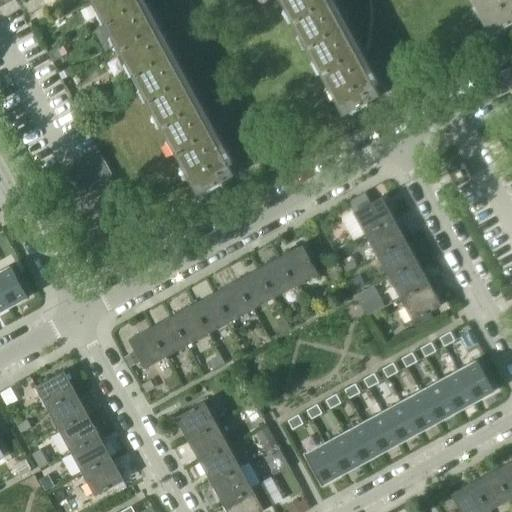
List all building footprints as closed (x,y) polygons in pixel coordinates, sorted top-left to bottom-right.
[(233,174),(154,29),(137,0),(91,0),(196,193),(233,174)] [(378,94),(326,0),(279,0),(342,114),(378,94)] [(511,20),(511,0),(471,0),(489,33),(511,20)] [(65,70),(59,73),(62,79),(68,76),(71,75),(68,69),(65,70)] [(109,77),(98,82),(103,91),(113,85),(109,77)] [(498,141),(488,147),(490,150),(497,164),(508,158),(500,143),(498,141)] [(99,151),(88,157),(101,180),(111,174),(99,151)] [(88,157),(78,162),(90,185),(101,180),(88,157)] [(78,162),(67,168),(80,191),(90,185),(78,162)] [(462,162),(446,171),(455,186),(470,178),(462,162)] [(67,168),(57,174),(69,197),(80,191),(67,168)] [(57,174),(46,180),(58,203),(69,197),(57,174)] [(381,197),(353,212),(365,234),(393,219),(381,197)] [(127,202),(116,208),(129,230),(139,225),(127,202)] [(116,208),(106,213),(119,236),(129,230),(116,208)] [(106,213),(96,219),(108,242),(119,236),(106,213)] [(96,219),(85,225),(97,248),(108,242),(96,219)] [(393,219),(365,234),(376,256),(405,240),(393,219)] [(85,225),(74,230),(74,231),(86,254),(97,248),(85,225)] [(405,240),(376,256),(388,278),(417,262),(405,240)] [(317,273),(311,262),(302,245),(280,257),(295,285),(317,273)] [(324,256),(311,262),(317,273),(329,267),(324,256)] [(280,257),(258,269),(274,297),(295,285),(280,257)] [(417,262),(388,278),(400,299),(428,284),(417,262)] [(11,265),(0,271),(0,291),(8,307),(28,296),(11,265)] [(258,269),(237,280),(253,309),(274,297),(258,269)] [(237,280),(215,292),(231,321),(253,309),(237,280)] [(440,306),(428,284),(400,299),(412,321),(413,321),(429,312),(440,306)] [(372,286),(357,294),(361,301),(363,304),(369,316),(384,308),(372,286)] [(0,291),(0,311),(8,307),(0,291)] [(215,292),(195,303),(210,332),(231,321),(215,292)] [(195,303),(172,316),(188,344),(210,332),(195,303)] [(432,318),(429,312),(413,321),(416,326),(432,318)] [(172,316),(150,328),(166,356),(188,344),(172,316)] [(150,328),(129,339),(144,368),(166,356),(150,328)] [(450,332),(439,338),(444,346),(454,341),(450,332)] [(431,342),(420,348),(425,357),(435,351),(431,342)] [(412,353),(401,358),(406,367),(417,361),(412,353)] [(220,355),(207,363),(212,371),(225,363),(220,355)] [(477,359),(457,370),(474,401),(494,390),(477,359)] [(393,363),(382,369),(387,378),(398,372),(393,363)] [(457,370),(438,381),(455,412),(474,401),(457,370)] [(64,371),(35,386),(48,409),(76,394),(64,371)] [(374,373),(363,379),(368,388),(379,382),(374,373)] [(438,381),(419,391),(436,422),(455,412),(438,381)] [(355,384),(344,390),(349,398),(360,393),(355,384)] [(419,391),(400,401),(417,432),(436,422),(419,391)] [(76,394),(48,409),(59,431),(88,415),(76,394)] [(336,394),(325,400),(330,409),(341,403),(336,394)] [(204,401),(175,417),(188,440),(216,424),(204,401)] [(400,401),(381,412),(398,443),(417,432),(400,401)] [(317,404),(306,410),(311,419),(322,413),(317,404)] [(381,412),(362,422),(379,453),(398,443),(381,412)] [(88,415),(59,431),(71,452),(100,437),(88,415)] [(298,415),(288,421),(292,429),(303,424),(298,415)] [(362,422),(343,433),(360,463),(379,453),(362,422)] [(216,424),(188,440),(200,462),(228,446),(216,424)] [(260,430),(265,449),(277,446),(273,427),(260,430)] [(343,433),(324,443),(341,474),(360,463),(343,433)] [(100,437),(71,452),(83,474),(112,458),(100,437)] [(324,443),(305,454),(322,485),(341,474),(324,443)] [(228,446),(200,462),(211,483),(240,467),(228,446)] [(112,458),(83,474),(95,495),(123,480),(112,458)] [(511,460),(494,470),(509,499),(511,497),(511,460)] [(240,467),(211,483),(223,504),(251,488),(240,467)] [(494,470),(473,482),(488,510),(509,499),(494,470)] [(473,482),(451,494),(460,511),(485,511),(488,510),(473,482)] [(251,488),(223,504),(227,511),(259,511),(263,510),(272,505),(260,484),(251,488)]
